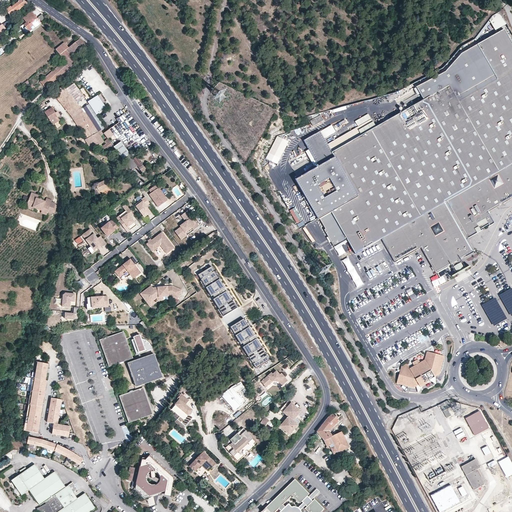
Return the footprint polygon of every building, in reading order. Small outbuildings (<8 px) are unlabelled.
[(27,3),(22,0),(19,0),(18,1),(18,2),(12,7),(11,6),(6,10),(10,16),(27,3)] [(506,24),(499,11),(492,16),(489,19),(495,30),(506,24)] [(41,24),(32,12),(24,18),(29,25),(24,29),(27,33),(32,30),(33,30),(41,24)] [(324,137),(320,131),(304,140),(319,166),(296,179),(318,219),(320,218),(325,228),(324,229),(330,238),(334,246),(347,239),(355,253),(381,238),(382,241),(395,262),(421,247),(436,273),(452,264),(458,274),(462,272),(465,270),(459,260),(475,251),(468,238),(482,230),(481,229),(488,224),(489,226),(494,223),(488,212),(511,197),(511,42),(504,29),(477,44),(472,47),(462,53),(445,71),(416,87),(423,99),(377,126),(374,128),(333,152),(332,152),(335,157),(331,159),(319,140),(324,137)] [(85,45),(78,39),(68,48),(73,55),(85,45)] [(60,54),(66,49),(68,48),(65,43),(56,50),(60,54)] [(67,70),(76,61),(66,49),(60,54),(59,55),(64,61),(54,70),(41,81),(46,87),(63,73),(67,70)] [(62,86),(53,93),(72,117),(87,139),(97,132),(85,113),(81,108),(79,105),(67,92),(62,86)] [(81,92),(75,86),(67,92),(79,105),(86,99),(81,92)] [(101,101),(97,96),(88,103),(96,115),(106,109),(101,101)] [(101,123),(96,115),(88,103),(81,108),(85,113),(97,131),(102,128),(104,127),(103,125),(101,123)] [(56,113),(55,113),(53,114),(52,112),(49,114),(50,116),(48,117),(50,120),(52,123),(55,125),(59,122),(59,119),(58,117),(56,113)] [(328,144),(333,152),(374,128),(377,126),(369,113),(356,120),(359,126),(328,144)] [(320,120),(322,118),(320,115),(310,121),(313,126),(321,121),(320,120)] [(114,135),(110,130),(104,134),(108,139),(114,135)] [(277,164),(288,141),(276,136),(266,159),(277,164)] [(319,140),(331,159),(335,157),(332,152),(333,152),(328,144),(324,137),(319,140)] [(123,159),(130,155),(125,149),(121,143),(114,148),(116,149),(123,159)] [(134,159),(131,155),(124,159),(133,171),(139,166),(134,159)] [(144,165),(138,157),(134,159),(139,166),(141,168),(144,165)] [(99,192),(109,186),(116,183),(113,177),(96,186),(97,187),(99,192)] [(159,188),(157,185),(150,190),(152,193),(150,194),(160,206),(169,199),(160,187),(159,188)] [(111,189),(109,186),(99,192),(97,187),(94,189),(96,193),(101,194),(111,189)] [(150,192),(146,186),(140,189),(144,196),(150,192)] [(51,201),(52,199),(46,197),(45,201),(42,199),(43,197),(40,196),(39,198),(36,197),(37,194),(31,192),(29,198),(28,203),(33,205),(33,207),(37,208),(42,210),(41,212),(47,214),(48,211),(51,201)] [(151,202),(146,196),(140,201),(141,203),(137,206),(144,215),(148,212),(149,213),(150,215),(153,212),(148,205),(151,202)] [(132,216),(135,213),(130,207),(127,210),(129,213),(123,218),(120,220),(126,228),(129,226),(132,224),(134,227),(138,224),(132,216)] [(199,226),(188,211),(184,213),(189,220),(180,226),(181,227),(175,231),(175,232),(182,240),(188,235),(186,233),(192,228),(194,230),(199,226)] [(120,226),(115,220),(112,223),(110,221),(102,227),(108,235),(111,233),(116,229),(120,226)] [(96,239),(90,230),(81,236),(92,253),(106,243),(101,236),(96,239)] [(176,248),(164,232),(153,240),(150,243),(147,244),(154,252),(162,246),(168,254),(176,248)] [(141,273),(129,258),(126,260),(127,262),(115,271),(120,277),(128,271),(134,279),(141,273)] [(212,267),(199,276),(224,316),(238,307),(212,267)] [(182,291),(173,288),(159,288),(157,288),(157,291),(155,291),(153,288),(151,286),(140,295),(147,303),(150,307),(154,304),(152,301),(157,297),(166,297),(170,297),(179,300),(182,291)] [(63,293),(62,306),(70,307),(70,302),(75,302),(76,292),(65,292),(63,293)] [(109,307),(108,296),(100,297),(97,297),(88,298),(89,305),(93,305),(93,309),(109,307)] [(244,318),(231,326),(257,368),(270,360),(244,318)] [(133,359),(124,332),(100,341),(110,367),(133,359)] [(143,339),(142,339),(140,335),(134,337),(135,339),(132,340),(137,354),(146,351),(146,352),(153,350),(153,348),(152,346),(151,345),(150,343),(148,342),(147,341),(146,340),(144,339),(143,339)] [(434,378),(439,375),(442,366),(436,354),(427,353),(425,362),(420,364),(418,361),(413,364),(415,367),(410,370),(407,365),(401,367),(399,376),(405,386),(410,388),(413,389),(416,387),(417,389),(421,388),(422,388),(427,385),(426,383),(432,380),(432,382),(436,380),(434,378)] [(163,377),(155,354),(129,364),(132,373),(137,386),(163,377)] [(436,354),(442,366),(444,357),(436,354)] [(47,381),(46,380),(47,371),(48,364),(38,362),(35,378),(33,378),(24,431),(38,433),(39,429),(40,419),(42,409),(44,399),(45,390),(47,381)] [(286,381),(279,373),(277,374),(274,371),(271,374),(270,373),(260,381),(264,386),(271,381),(277,382),(280,385),(286,381)] [(236,409),(245,401),(237,392),(244,388),(241,382),(232,387),(228,390),(229,391),(224,395),(236,409)] [(153,414),(144,388),(120,396),(129,422),(153,414)] [(189,400),(181,393),(177,398),(179,400),(171,409),(175,413),(178,410),(182,413),(179,416),(177,419),(185,426),(193,417),(188,414),(191,410),(185,405),(189,400)] [(71,427),(58,424),(62,400),(52,398),(51,401),(50,410),(48,422),(54,424),(54,426),(53,431),(52,434),(60,435),(69,437),(71,427)] [(288,417),(292,421),(300,412),(291,403),(286,408),(283,406),(279,410),(282,412),(288,417)] [(484,419),(484,418),(484,419),(479,410),(465,418),(469,426),(469,427),(470,427),(474,435),(488,427),(484,419)] [(337,418),(333,415),(329,417),(324,423),(317,432),(318,432),(322,438),(325,441),(328,447),(327,447),(328,450),(331,449),(335,448),(337,453),(339,453),(348,448),(349,448),(342,432),(332,436),(329,431),(339,421),(339,420),(341,418),(339,416),(337,418)] [(265,417),(260,422),(264,425),(269,420),(265,417)] [(292,421),(288,417),(279,426),(289,435),(297,425),(292,421)] [(249,442),(242,435),(240,436),(238,434),(231,440),(233,443),(230,445),(226,448),(231,452),(232,450),(236,454),(246,444),(249,442)] [(63,447),(58,444),(56,443),(50,441),(46,440),(44,439),(42,439),(38,438),(32,436),(29,436),(27,435),(26,440),(28,440),(28,443),(42,446),(55,450),(68,457),(80,465),(78,467),(82,470),(83,470),(83,469),(85,466),(85,465),(84,465),(81,462),(83,460),(83,459),(82,458),(77,455),(71,451),(70,450),(63,447)] [(491,454),(487,447),(482,450),(485,457),(491,454)] [(137,482),(135,489),(145,497),(156,493),(175,487),(174,483),(177,479),(150,454),(146,458),(142,457),(140,469),(137,482)] [(216,464),(206,454),(204,456),(201,454),(189,467),(195,472),(201,465),(205,462),(210,467),(212,469),(216,464)] [(511,465),(507,456),(498,461),(507,477),(511,474),(511,465)] [(461,466),(473,489),(487,482),(483,474),(479,476),(471,461),(461,466)] [(210,467),(205,462),(201,465),(206,470),(210,467)] [(75,497),(68,486),(65,488),(63,489),(62,487),(63,486),(53,472),(43,479),(33,464),(18,476),(11,481),(21,496),(28,491),(30,490),(31,491),(29,492),(39,507),(44,503),(45,505),(36,510),(37,511),(92,511),(95,510),(84,494),(76,499),(77,499),(75,500),(74,498),(75,497)] [(137,482),(140,469),(130,467),(127,479),(137,482)] [(294,479),(264,508),(267,511),(274,511),(279,507),(282,510),(286,507),(283,504),(292,495),(300,503),(301,501),(307,495),(309,494),(294,479)] [(439,511),(459,502),(450,484),(430,494),(439,511)] [(466,494),(462,486),(458,488),(462,496),(466,494)] [(303,503),(298,508),(299,509),(300,510),(305,505),(308,506),(313,501),(311,499),(319,492),(316,490),(309,497),(307,495),(301,501),(303,503)] [(308,506),(305,508),(309,511),(319,511),(324,508),(315,499),(313,501),(308,506)] [(488,508),(490,511),(498,511),(503,510),(500,503),(488,508)]
